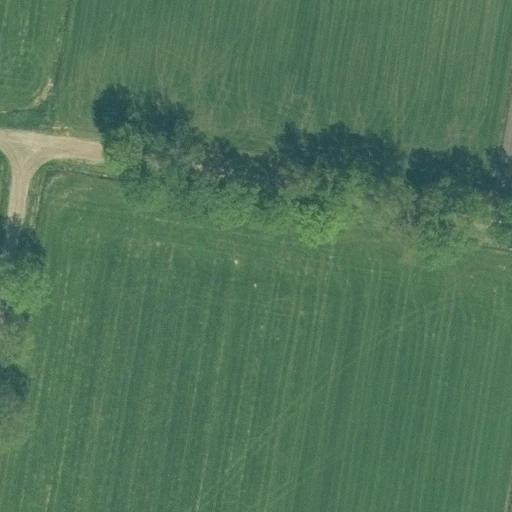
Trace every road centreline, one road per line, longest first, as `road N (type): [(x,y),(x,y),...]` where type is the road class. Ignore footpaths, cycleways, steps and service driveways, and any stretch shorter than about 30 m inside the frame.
road 1 (track): [(511,225),(26,138)]
road 2 (track): [(26,138),(0,306)]
